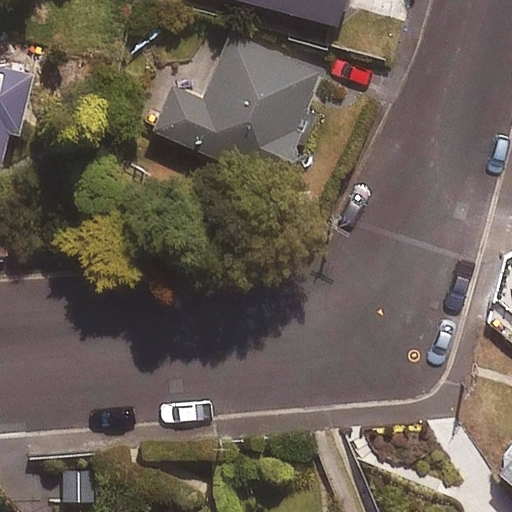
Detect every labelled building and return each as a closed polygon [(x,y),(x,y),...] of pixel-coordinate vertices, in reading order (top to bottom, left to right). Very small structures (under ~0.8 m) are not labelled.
[(345,0),(261,0),(340,20),(345,0)] [(324,68),(227,32),(205,91),(175,80),(157,130),(284,177),(324,68)] [(13,132),(20,134),(37,66),(0,56),(0,45),(0,161),(6,162),(13,132)] [(379,61),(339,47),(327,83),(367,97),(379,61)] [(511,447),(491,471),(511,490),(511,447)] [(43,459),(36,489),(82,499),(88,470),(43,459)]
